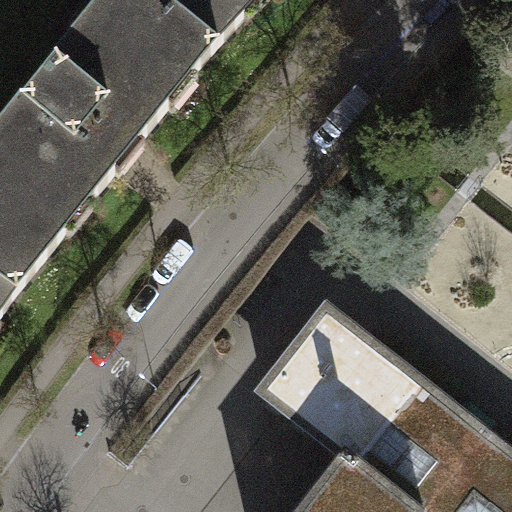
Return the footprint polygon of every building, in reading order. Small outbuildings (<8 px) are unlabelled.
[(159,0),(105,0),(101,5),(111,13),(88,41),(78,32),(51,66),(53,68),(34,91),(36,92),(28,101),(25,98),(0,128),(0,132),(8,139),(0,148),(0,279),(20,294),(68,235),(54,224),(77,196),(91,207),(118,174),(106,164),(129,136),(140,146),(171,108),(158,97),(180,69),(194,80),(218,50),(159,0)] [(159,0),(218,50),(246,21),(233,9),(241,0),(159,0)] [(0,279),(0,322),(20,294),(0,279)] [(344,454),(346,456),(408,377),(328,314),(266,393),(344,454)] [(298,511),(511,511),(511,458),(408,377),(346,456),(344,454),(298,511)]
